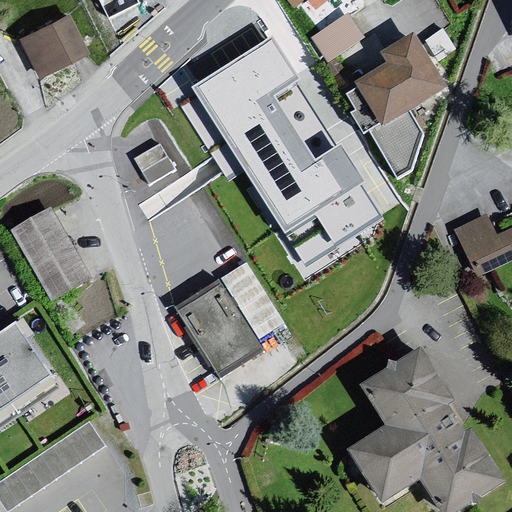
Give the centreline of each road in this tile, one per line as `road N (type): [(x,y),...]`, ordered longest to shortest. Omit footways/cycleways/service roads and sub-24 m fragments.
road 1 (residential): [(500,0),(400,285),(380,317),(219,446)]
road 2 (residential): [(76,122),(98,163),(170,411)]
road 3 (residential): [(213,0),(76,122)]
